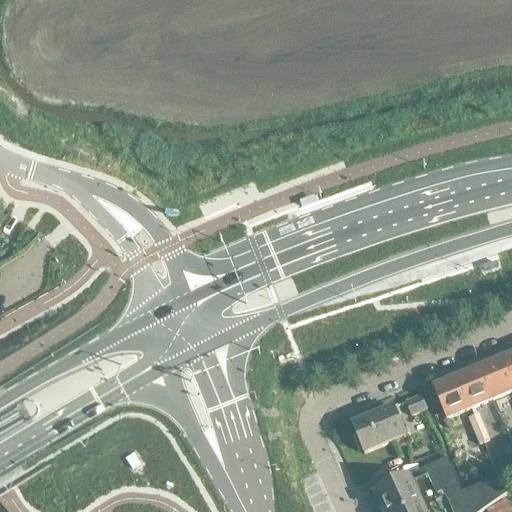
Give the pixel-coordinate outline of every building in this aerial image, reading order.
[(495,399),(511,391),(511,375),(506,360),(483,369),(495,399)] [(472,409),(495,399),(483,369),(459,379),(472,409)] [(472,409),(459,379),(436,389),(448,418),(472,409)] [(406,405),(412,418),(427,412),(421,399),(406,405)] [(393,410),(374,418),(354,426),(365,454),(405,438),(393,410)] [(474,418),(484,443),(488,441),(479,416),(474,418)] [(479,445),(484,443),(474,418),(469,420),(479,445)] [(375,494),(383,511),(410,511),(462,489),(445,451),(422,461),(426,471),(375,494)] [(462,489),(410,511),(485,511),(508,496),(500,479),(465,495),(462,489)] [(507,501),(487,511),(511,511),(511,510),(509,505),(507,501)]
